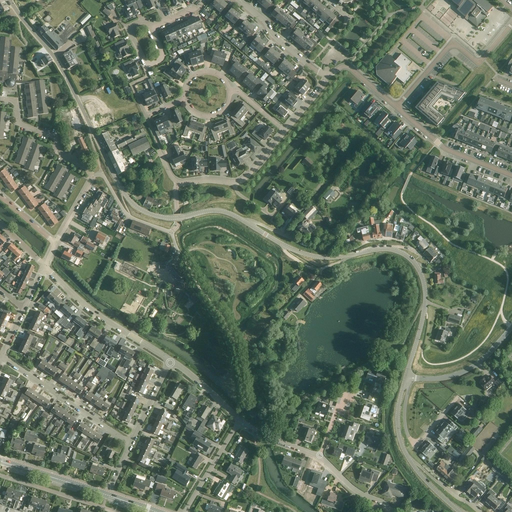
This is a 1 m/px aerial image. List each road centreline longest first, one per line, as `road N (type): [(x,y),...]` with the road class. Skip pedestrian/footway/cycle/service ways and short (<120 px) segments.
road 1 (unclassified): [(405,377),(424,300),(413,262),(385,248),(305,254),(221,211),(167,219),(137,208),(63,75),(8,0)]
road 2 (residential): [(396,107),(451,42),(478,63),(511,24)]
road 3 (residential): [(283,130),(233,183),(178,183),(160,152)]
road 4 (residential): [(170,362),(42,267)]
road 5 (residential): [(90,177),(101,173),(127,216),(169,233),(180,257),(165,274)]
road 6 (residential): [(130,444),(3,356)]
road 7 (residential): [(511,175),(444,148),(396,107)]
road 8 (residential): [(457,396),(415,445),(405,426),(405,377)]
road 9 (residential): [(0,99),(15,105),(20,125),(54,138),(58,154),(90,177)]
road 10 (unclassified): [(405,377),(458,374),(511,328)]
